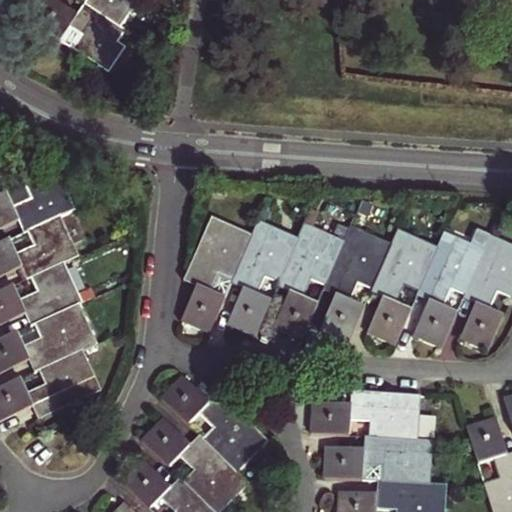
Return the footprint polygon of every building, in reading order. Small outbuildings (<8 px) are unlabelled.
[(126,33),(122,30),(86,6),(78,17),(52,0),(45,0),(31,22),(110,74),(127,50),(119,44),(126,33)] [(77,0),(86,6),(122,30),(138,5),(131,0),(77,0)] [(73,213),(55,173),(23,187),(29,200),(10,209),(4,195),(0,197),(0,230),(17,222),(29,217),(35,230),(59,219),(73,213)] [(29,217),(17,222),(23,235),(28,233),(35,230),(29,217)] [(77,258),(59,219),(35,230),(28,233),(34,247),(15,256),(8,242),(0,245),(0,277),(21,268),(32,263),(38,276),(63,264),(77,258)] [(300,341),(315,306),(301,300),(309,281),(324,287),(327,280),(340,286),(335,297),(319,332),(346,344),(362,309),(348,303),(357,285),(370,291),(374,282),(388,288),(383,300),(367,336),(393,347),(409,311),(395,306),(404,287),(418,293),(422,285),(435,290),(429,302),(413,339),(440,352),(457,316),(441,309),(450,290),(465,296),(468,291),(480,296),(475,306),(460,341),(487,354),(503,318),(488,312),(496,294),(511,300),(511,298),(511,248),(491,239),(485,253),(444,235),(437,251),(397,233),(390,247),(350,229),(343,244),(304,226),(297,241),(258,224),(252,238),(212,221),(189,272),(200,277),(196,288),(180,323),(208,336),(224,301),(210,294),(218,276),(232,282),(236,274),(249,280),(244,291),(227,327),(253,339),(269,303),(256,296),(264,278),(278,284),(282,274),(295,280),(289,293),(273,329),(300,341)] [(32,263),(21,268),(26,281),(31,279),(38,276),(32,263)] [(81,304),(63,264),(38,276),(31,279),(37,293),(19,301),(12,287),(0,292),(0,326),(25,315),(38,309),(43,322),(78,306),(81,304)] [(200,277),(189,272),(184,283),(189,285),(196,288),(200,277)] [(232,282),(230,285),(235,288),(244,291),(249,280),(236,274),(232,282)] [(278,284),(276,288),(283,291),(289,293),(295,280),(282,274),(278,284)] [(324,287),(322,291),(327,293),(335,297),(340,286),(327,280),(324,287)] [(375,296),(383,300),(388,288),(374,282),(370,291),(369,293),(375,296)] [(422,300),(429,302),(435,290),(422,285),(418,293),(416,297),(422,300)] [(468,291),(465,296),(463,301),(469,304),(475,306),(480,296),(468,291)] [(96,346),(78,306),(43,322),(35,326),(41,340),(22,348),(15,335),(0,341),(0,373),(28,361),(40,356),(46,369),(82,352),(96,346)] [(38,309),(25,315),(30,327),(35,326),(43,322),(38,309)] [(101,392),(82,352),(46,369),(37,373),(44,386),(25,394),(19,381),(0,389),(0,421),(32,407),(42,403),(48,416),(101,392)] [(40,356),(28,361),(33,374),(37,373),(46,369),(40,356)] [(202,442),(208,448),(236,475),(266,445),(227,405),(218,414),(209,405),(181,377),(159,400),(187,427),(198,416),(213,431),(202,442)] [(443,511),(445,488),(428,487),(432,442),(416,441),(419,399),(363,394),(362,408),(350,407),(311,405),(309,434),(348,437),(349,421),(370,423),(370,438),(377,439),(376,454),(363,453),(324,450),(322,480),(362,482),(363,466),(383,468),(382,484),(391,484),(390,497),(377,496),(338,493),(336,511),(374,511),(375,511),(395,511),(394,511),(443,511)] [(351,400),(350,407),(362,408),(363,394),(352,394),(351,400)] [(218,396),(209,405),(218,414),(227,405),(218,396)] [(484,486),(492,511),(511,511),(511,397),(502,400),(511,431),(511,470),(511,471),(506,457),(494,419),(465,428),(477,466),(491,461),(498,481),(484,486)] [(42,403),(32,407),(38,421),(48,416),(42,403)] [(184,485),(190,491),(210,511),(221,511),(247,486),(236,475),(208,448),(199,458),(189,448),(161,421),(140,441),(168,469),(179,458),(194,474),(184,485)] [(199,458),(208,448),(202,442),(198,438),(189,448),(199,458)] [(370,438),(365,438),(364,444),(363,453),(376,454),(377,439),(370,438)] [(210,511),(190,491),(180,501),(170,491),(142,463),(121,485),(148,511),(160,500),(172,511),(210,511)] [(179,481),(170,491),(180,501),(190,491),(184,485),(179,481)] [(377,489),(377,496),(390,497),(391,484),(382,484),(378,483),(377,489)]
